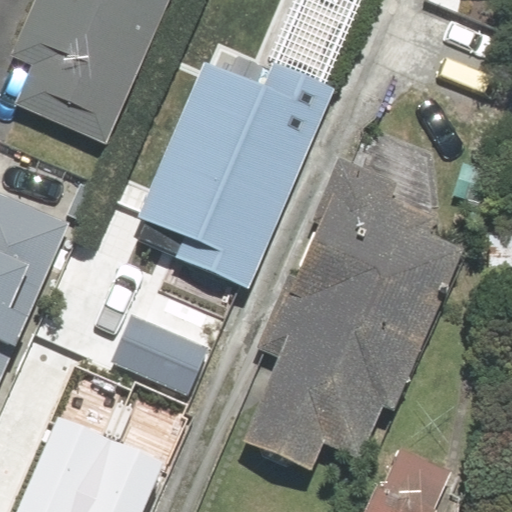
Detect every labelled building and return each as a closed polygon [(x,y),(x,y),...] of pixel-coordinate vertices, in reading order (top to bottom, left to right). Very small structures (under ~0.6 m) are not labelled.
[(21,76),(3,118),(102,159),(168,0),(34,0),(6,69),(21,76)] [(202,77),(139,227),(172,241),(163,264),(246,299),(327,103),(260,76),(251,97),(202,77)] [(369,473),(468,238),(397,208),(422,149),(363,123),(263,360),(275,365),(236,457),(311,488),(325,455),(369,473)] [(0,378),(63,234),(0,206),(0,378)] [(129,275),(84,255),(52,326),(96,347),(129,275)] [(450,511),(460,491),(394,460),(368,511),(450,511)]
